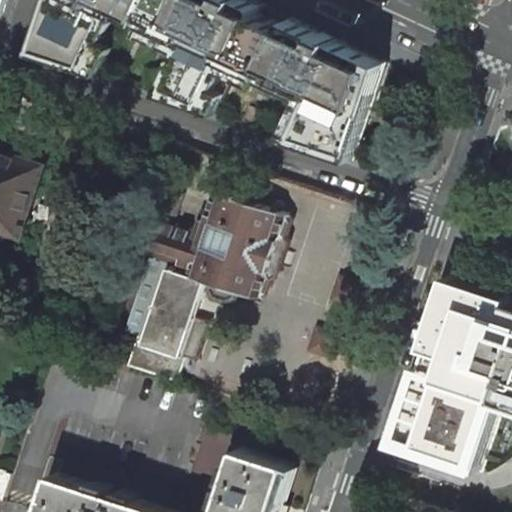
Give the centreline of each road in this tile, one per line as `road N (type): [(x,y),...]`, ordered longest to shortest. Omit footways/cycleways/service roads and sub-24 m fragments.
road 1 (residential): [(7,65),(444,204)]
road 2 (residential): [(340,511),(444,204)]
road 3 (residential): [(444,204),(502,46)]
